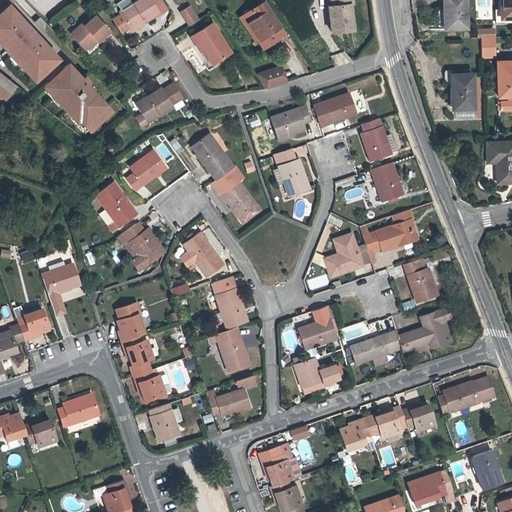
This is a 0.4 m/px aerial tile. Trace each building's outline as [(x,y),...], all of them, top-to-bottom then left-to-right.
[(0,3),(0,13),(9,5),(6,1),(7,0),(0,0),(0,2),(0,3)] [(129,28),(130,30),(142,23),(141,21),(143,19),(145,21),(150,18),(158,13),(149,0),(133,0),(135,2),(119,13),(120,15),(129,28)] [(149,0),(158,13),(150,18),(151,20),(168,9),(162,0),(149,0)] [(332,34),(353,31),(351,7),(353,6),(352,0),(332,0),(333,8),(329,8),(332,34)] [(443,0),(445,28),(467,28),(466,0),(443,0)] [(511,0),(500,0),(501,9),(502,17),(511,16),(511,0)] [(249,11),(249,12),(251,14),(245,18),(250,26),(259,39),(257,40),(263,48),(284,34),(270,13),(263,2),(249,11)] [(18,62),(35,81),(58,58),(50,49),(48,51),(42,45),(44,43),(27,25),(25,27),(19,20),(21,18),(9,5),(0,13),(0,42),(7,50),(8,49),(20,61),(18,62)] [(181,12),(189,25),(198,19),(190,7),(181,12)] [(511,16),(502,17),(501,9),(495,9),(495,24),(511,23),(511,16)] [(256,41),(257,40),(259,39),(250,26),(245,18),(251,14),(249,12),(240,18),(247,28),(256,41)] [(85,48),(91,42),(96,38),(98,41),(110,30),(95,14),(84,24),(82,21),(70,32),(85,48)] [(117,17),(118,19),(113,22),(120,33),(129,28),(120,15),(117,17)] [(21,18),(19,20),(25,27),(27,25),(21,18)] [(143,25),(142,23),(130,30),(131,32),(143,25)] [(211,23),(190,37),(199,51),(202,50),(212,64),(230,52),(211,23)] [(493,37),(481,37),(482,57),(495,57),(494,37),(493,37)] [(8,49),(7,50),(18,62),(20,61),(8,49)] [(334,67),(349,62),(345,51),(330,56),(334,67)] [(498,96),(511,95),(511,60),(497,61),(498,96)] [(66,65),(43,86),(48,91),(49,90),(62,103),(60,105),(76,122),(79,119),(89,131),(111,111),(94,93),(93,94),(85,85),(89,82),(84,76),(81,78),(68,64),(66,65)] [(270,73),(278,85),(294,80),(290,66),(270,73)] [(451,74),(451,69),(446,70),(444,72),(444,78),(449,84),(449,100),(452,100),(452,108),(474,108),(473,74),(451,74)] [(0,96),(3,99),(1,101),(10,108),(14,103),(19,107),(28,95),(23,91),(15,84),(14,86),(0,74),(0,96)] [(172,83),(162,90),(171,104),(182,97),(172,83)] [(136,103),(143,115),(136,119),(141,125),(172,106),(171,104),(162,90),(160,88),(136,103)] [(49,90),(48,91),(60,105),(62,103),(49,90)] [(348,94),(313,106),(320,126),(355,114),(348,94)] [(501,110),(511,109),(511,101),(501,102),(501,110)] [(303,123),(311,121),(306,106),(270,118),(278,142),(293,136),(292,134),(305,129),(303,123)] [(255,115),(248,116),(250,126),(257,125),(255,115)] [(79,119),(76,122),(87,133),(89,131),(79,119)] [(390,154),(390,153),(384,137),(378,119),(362,125),(364,132),(361,134),(370,161),(390,154)] [(121,124),(113,129),(122,143),(130,138),(121,124)] [(21,161),(32,149),(12,131),(1,144),(21,161)] [(192,146),(196,153),(199,157),(215,180),(232,167),(209,134),(192,146)] [(390,135),(384,137),(390,153),(396,151),(390,135)] [(169,141),(178,153),(183,149),(175,137),(169,141)] [(496,154),(496,161),(497,182),(511,181),(511,141),(486,143),(487,154),(496,154)] [(274,155),(277,163),(294,157),(291,149),(274,155)] [(153,151),(130,168),(133,173),(126,178),(135,190),(166,168),(153,151)] [(487,162),(496,161),(496,154),(487,154),(487,162)] [(278,167),(295,161),(294,157),(277,163),(278,167)] [(298,160),(295,161),(278,167),(284,183),(288,197),(309,190),(298,160)] [(246,173),(255,171),(252,161),(244,163),(246,173)] [(381,201),(388,199),(394,197),(402,194),(391,163),(371,170),(381,201)] [(277,185),(284,183),(278,167),(272,169),(277,185)] [(217,188),(238,217),(256,205),(239,182),(234,186),(229,179),(217,188)] [(95,195),(115,221),(119,226),(136,214),(112,183),(95,195)] [(256,205),(238,217),(242,222),(259,210),(256,205)] [(367,252),(367,253),(372,252),(380,249),(381,251),(413,240),(407,221),(410,220),(413,219),(410,209),(392,215),(395,225),(368,235),(362,237),(364,244),(367,252)] [(417,239),(410,220),(407,221),(413,240),(417,239)] [(112,231),(119,226),(115,221),(108,226),(112,231)] [(121,244),(123,242),(128,239),(139,254),(134,258),(132,260),(139,270),(163,252),(146,229),(141,232),(135,224),(116,237),(121,244)] [(362,237),(368,235),(366,227),(359,230),(362,237)] [(200,232),(193,237),(189,240),(183,244),(206,276),(222,264),(200,232)] [(330,277),(361,266),(358,255),(367,252),(364,244),(355,248),(350,234),(333,240),(338,254),(323,259),(330,277)] [(128,239),(123,242),(134,258),(139,254),(128,239)] [(21,262),(33,259),(31,250),(19,252),(21,262)] [(367,253),(367,252),(358,255),(361,266),(371,263),(367,253)] [(421,270),(426,269),(422,258),(417,259),(421,270)] [(427,268),(426,269),(421,270),(417,259),(403,264),(416,302),(437,296),(427,268)] [(49,266),(50,271),(63,267),(62,262),(49,266)] [(71,264),(63,267),(50,271),(40,275),(46,292),(54,289),(55,292),(79,284),(71,264)] [(315,277),(316,286),(328,285),(326,275),(315,277)] [(187,284),(170,289),(172,296),(189,290),(187,284)] [(227,328),(247,321),(236,288),(216,295),(227,328)] [(116,309),(119,319),(137,313),(138,314),(140,313),(136,302),(116,309)] [(446,308),(441,310),(444,320),(450,317),(446,308)] [(42,309),(23,316),(25,321),(18,324),(23,340),(40,334),(40,332),(49,329),(42,309)] [(452,341),(444,320),(441,310),(420,317),(424,327),(398,336),(402,347),(403,351),(424,344),(424,342),(428,340),(431,348),(452,341)] [(121,340),(138,334),(144,332),(138,314),(137,313),(119,319),(117,320),(120,329),(118,330),(121,340)] [(25,321),(23,316),(16,318),(17,323),(18,324),(25,321)] [(304,348),(337,337),(335,331),(330,317),(297,329),(304,348)] [(8,327),(9,331),(14,343),(23,340),(18,324),(17,323),(8,327)] [(218,342),(229,372),(249,365),(236,327),(207,337),(210,344),(218,342)] [(356,363),(372,357),(384,353),(402,347),(398,336),(396,330),(350,346),(356,363)] [(16,351),(14,343),(9,331),(0,333),(0,358),(8,356),(7,354),(16,351)] [(140,341),(138,334),(121,340),(127,359),(129,358),(132,365),(129,366),(132,375),(150,369),(147,360),(152,358),(146,339),(140,341)] [(387,361),(384,353),(372,357),(375,365),(387,361)] [(294,364),(302,387),(322,380),(323,382),(323,383),(339,378),(334,364),(325,367),(318,369),(317,365),(314,357),(294,364)] [(164,394),(158,374),(152,376),(150,372),(150,369),(132,375),(139,394),(141,394),(144,401),(164,394)] [(235,380),(237,385),(245,383),(247,387),(255,384),(251,374),(235,380)] [(481,401),(491,397),(494,396),(486,376),(443,391),(444,394),(437,397),(442,414),(481,401)] [(322,380),(302,387),(303,389),(323,382),(322,380)] [(131,383),(126,385),(132,397),(137,394),(131,383)] [(221,415),(234,411),(249,405),(243,388),(215,398),(213,390),(205,393),(213,414),(220,412),(221,415)] [(91,393),(62,403),(63,408),(56,410),(62,426),(98,414),(91,393)] [(205,408),(201,396),(195,398),(198,409),(205,408)] [(159,441),(160,440),(178,434),(179,434),(168,403),(148,410),(159,441)] [(419,404),(401,410),(405,422),(407,427),(416,424),(419,429),(434,424),(427,404),(420,406),(419,404)] [(250,409),(249,405),(234,411),(235,414),(250,409)] [(381,414),(373,417),(378,431),(380,437),(399,431),(398,425),(405,422),(401,410),(399,405),(380,412),(381,414)] [(7,440),(25,433),(22,427),(18,413),(9,417),(7,414),(0,416),(0,435),(4,434),(7,440)] [(204,423),(213,420),(211,414),(202,417),(204,423)] [(370,435),(378,431),(373,417),(373,415),(364,417),(370,435)] [(362,437),(370,435),(364,417),(347,423),(348,425),(339,429),(346,449),(364,443),(362,437)] [(39,421),(22,427),(25,433),(28,443),(36,441),(38,446),(56,439),(49,420),(40,423),(39,421)] [(178,436),(178,434),(160,440),(161,442),(178,436)] [(269,475),(273,485),(287,480),(293,478),(286,459),(292,457),(290,450),(278,454),(275,447),(259,453),(267,476),(269,475)] [(491,450),(473,456),(479,474),(478,475),(482,488),(502,482),(491,450)] [(20,465),(19,454),(9,455),(11,466),(20,465)] [(406,492),(413,511),(432,505),(430,499),(440,496),(443,506),(456,502),(446,469),(408,483),(411,491),(406,492)] [(103,494),(109,511),(111,511),(129,506),(126,497),(129,496),(123,480),(106,486),(108,492),(103,494)] [(282,511),(284,510),(300,505),(301,504),(295,486),(290,487),(287,480),(273,485),(270,486),(276,502),(278,502),(282,511)] [(404,511),(399,495),(363,507),(365,511),(404,511)] [(511,511),(511,496),(496,502),(499,511),(501,511),(503,511),(502,511),(511,511)]
